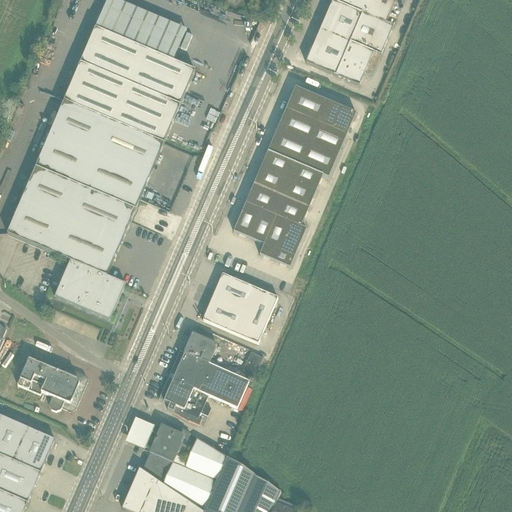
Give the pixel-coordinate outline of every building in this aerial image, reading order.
[(114,0),(112,0),(68,104),(167,147),(197,73),(176,65),(189,32),(114,0)] [(394,29),(407,0),(336,0),(335,3),(394,29)] [(394,29),(335,3),(307,65),(366,91),(394,29)] [(296,90),(268,155),(323,178),(328,180),(356,116),(296,90)] [(11,236),(111,278),(167,147),(68,104),(11,236)] [(306,232),(301,229),(323,178),(268,155),(234,234),(264,247),(260,257),(290,270),(306,232)] [(57,301),(112,324),(127,288),(72,265),(57,301)] [(259,346),(280,299),(226,274),(205,321),(259,346)] [(188,353),(209,363),(218,345),(197,335),(188,353)] [(188,353),(176,380),(197,390),(240,409),(252,383),(209,363),(188,353)] [(74,412),(87,381),(32,357),(18,388),(74,412)] [(167,400),(188,410),(197,390),(176,380),(167,400)] [(0,511),(25,511),(57,439),(0,414),(0,511)] [(164,426),(152,454),(175,464),(187,435),(188,432),(189,429),(180,425),(177,431),(164,426)] [(282,493),(188,432),(187,435),(175,464),(166,484),(153,511),(294,511),(277,504),(282,493)] [(144,472),(166,484),(175,464),(152,454),(144,472)] [(136,468),(121,507),(133,511),(153,511),(166,484),(144,472),(136,468)]
